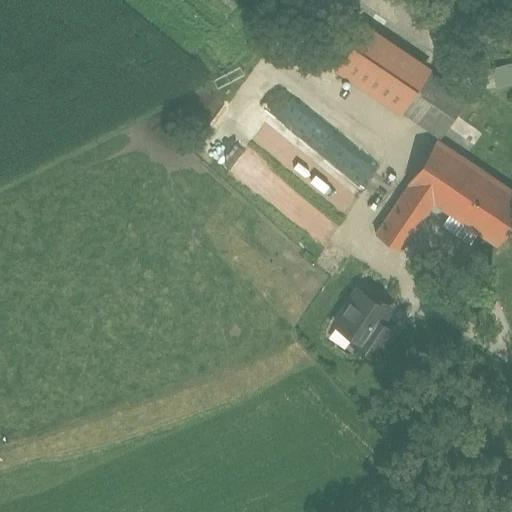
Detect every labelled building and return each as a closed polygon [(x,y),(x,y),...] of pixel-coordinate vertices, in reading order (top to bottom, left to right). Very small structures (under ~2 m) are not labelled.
[(463,97),(363,31),(338,69),(437,135),(463,97)] [(509,97),(511,94),(511,57),(510,55),(489,71),(509,97)] [(243,129),(298,167),(296,170),(344,203),(357,185),(343,176),(362,148),(272,86),(243,129)] [(511,208),(511,182),(439,134),(416,170),(422,174),(383,229),(407,250),(444,200),(495,233),(511,208)] [(366,344),(390,307),(371,295),(369,297),(357,290),(335,323),(366,344)]
